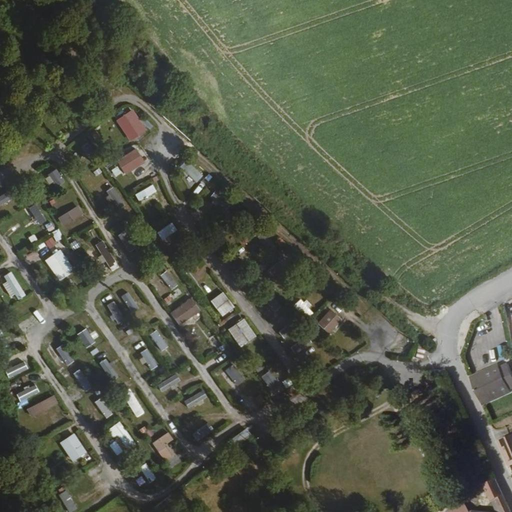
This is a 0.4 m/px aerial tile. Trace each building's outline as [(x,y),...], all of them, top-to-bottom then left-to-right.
[(130,141),(147,132),(134,108),(117,117),(130,141)] [(137,147),(117,160),(125,173),(145,161),(137,147)] [(196,181),(203,174),(189,160),(182,167),(196,181)] [(48,174),(57,186),(66,180),(57,168),(48,174)] [(134,193),(138,201),(157,191),(153,183),(134,193)] [(115,185),(107,189),(117,208),(125,204),(115,185)] [(210,197),(226,209),(233,201),(217,188),(210,197)] [(14,189),(0,194),(0,203),(17,197),(14,189)] [(29,207),(39,225),(47,221),(37,202),(29,207)] [(63,225),(84,215),(80,205),(59,215),(63,225)] [(173,221),(157,231),(162,239),(178,229),(173,221)] [(57,241),(64,237),(59,228),(52,231),(57,241)] [(126,229),(118,234),(129,251),(137,246),(126,229)] [(266,231),(257,236),(266,251),(274,246),(266,231)] [(52,236),(45,240),(49,248),(56,243),(52,236)] [(79,238),(69,243),(73,250),(83,245),(79,238)] [(103,239),(95,244),(111,271),(120,266),(103,239)] [(60,280),(76,269),(60,248),(45,259),(60,280)] [(286,256),(267,269),(276,283),(296,270),(286,256)] [(160,274),(170,289),(178,284),(168,269),(160,274)] [(0,278),(15,301),(26,293),(12,270),(0,278)] [(162,296),(169,293),(165,284),(158,287),(162,296)] [(210,300),(223,317),(236,307),(224,290),(210,300)] [(129,291),(121,296),(132,313),(140,308),(129,291)] [(264,298),(274,310),(281,305),(271,293),(264,298)] [(179,325),(201,309),(191,296),(170,312),(179,325)] [(300,298),(293,305),(306,318),(314,311),(300,298)] [(114,300),(107,305),(118,324),(126,319),(114,300)] [(331,307),(317,323),(329,333),(343,317),(331,307)] [(228,328),(240,346),(257,336),(245,317),(228,328)] [(293,322),(278,329),(282,338),(297,330),(293,322)] [(87,327),(77,333),(86,346),(96,340),(87,327)] [(160,350),(168,345),(157,328),(149,333),(160,350)] [(308,335),(291,346),(295,354),(313,343),(308,335)] [(67,365),(75,359),(63,343),(56,349),(67,365)] [(150,369),(158,365),(149,347),(141,352),(150,369)] [(107,357),(99,362),(112,380),(119,375),(107,357)] [(8,376),(29,369),(26,361),(5,368),(8,376)] [(499,362),(475,373),(477,378),(501,367),(499,362)] [(238,385),(246,378),(233,363),(225,369),(238,385)] [(501,367),(477,378),(484,398),(510,387),(511,385),(511,370),(509,364),(501,367)] [(81,367),(74,372),(84,391),(92,386),(81,367)] [(273,392),(282,384),(270,369),(261,376),(273,392)] [(161,391),(181,380),(177,373),(157,384),(161,391)] [(477,378),(474,379),(483,399),(484,398),(477,378)] [(17,392),(21,400),(40,391),(36,383),(17,392)] [(129,385),(120,390),(136,417),(145,411),(129,385)] [(484,398),(486,402),(511,390),(510,387),(484,398)] [(184,399),(188,407),(208,397),(204,390),(184,399)] [(54,394),(27,409),(32,417),(59,402),(54,394)] [(102,396),(94,401),(106,418),(113,412),(102,396)] [(122,420),(109,428),(114,436),(118,433),(129,452),(138,447),(122,420)] [(192,434),(198,441),(214,428),(209,421),(192,434)] [(246,430),(232,440),(236,446),(250,435),(246,430)] [(173,455),(166,445),(174,440),(169,431),(152,442),(164,460),(173,455)] [(511,431),(499,437),(509,463),(511,462),(511,461),(511,431)] [(60,441),(72,461),(87,452),(76,432),(60,441)] [(147,463),(140,468),(149,482),(157,478),(147,463)] [(501,489),(493,473),(481,479),(488,495),(492,494),(501,489)] [(69,511),(77,507),(65,488),(57,493),(69,511)] [(501,489),(492,494),(499,510),(473,507),(475,511),(511,511),(508,503),(501,489)] [(453,511),(465,511),(472,507),(466,497),(450,507),(453,511)]
